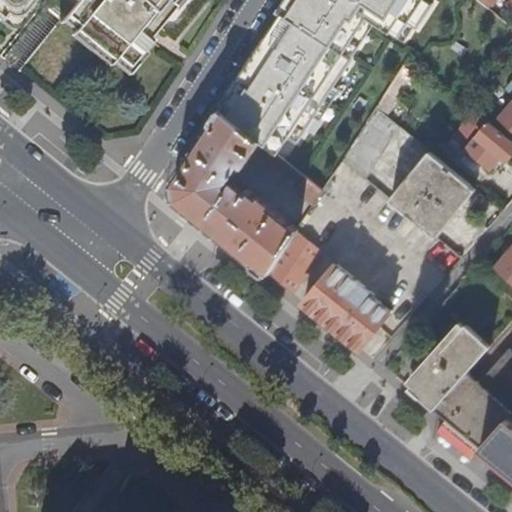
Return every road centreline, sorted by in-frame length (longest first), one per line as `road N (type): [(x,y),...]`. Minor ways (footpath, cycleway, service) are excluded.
road 1 (primary): [(0,208),(376,511)]
road 2 (primary): [(338,411),(108,219)]
road 3 (residential): [(108,219),(257,0)]
road 4 (residential): [(511,215),(338,411)]
road 5 (primary): [(465,511),(338,411)]
road 6 (primary): [(108,219),(0,131)]
